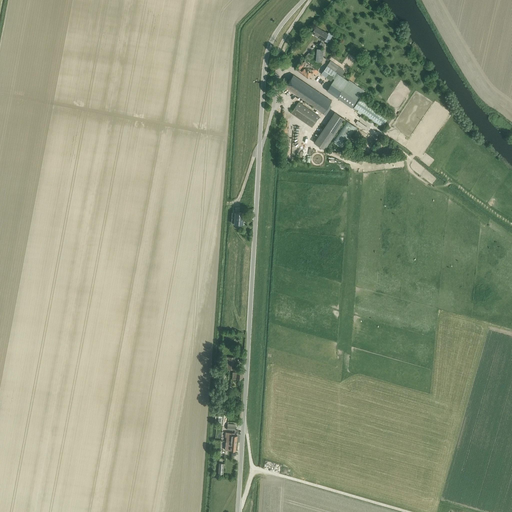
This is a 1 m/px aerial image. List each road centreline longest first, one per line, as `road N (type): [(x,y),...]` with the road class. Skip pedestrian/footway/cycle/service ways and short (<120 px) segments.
road 1 (unclassified): [(243,422),(264,65),(278,29),(304,0)]
road 2 (unclassified): [(406,511),(253,467)]
